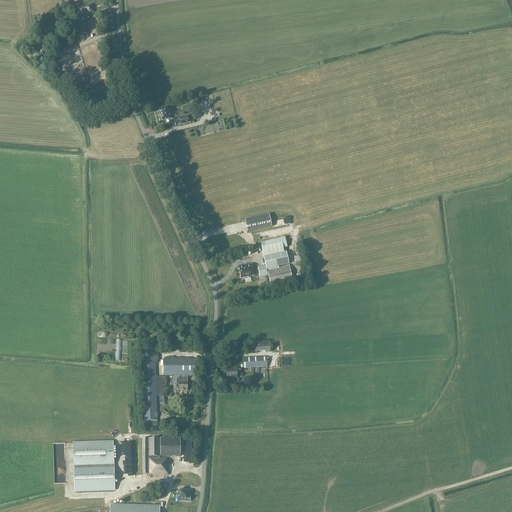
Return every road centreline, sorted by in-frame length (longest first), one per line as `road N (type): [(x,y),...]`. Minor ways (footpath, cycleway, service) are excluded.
road 1 (unclassified): [(197,511),(215,293),(133,106),(116,0)]
road 2 (track): [(511,467),(379,511)]
